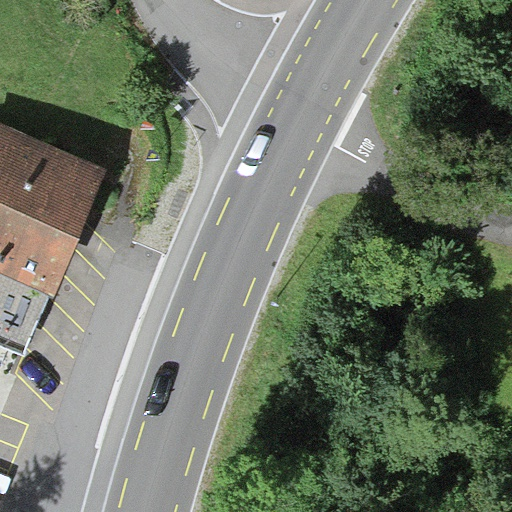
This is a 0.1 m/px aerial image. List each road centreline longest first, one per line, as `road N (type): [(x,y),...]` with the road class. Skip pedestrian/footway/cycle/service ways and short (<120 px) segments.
road 1 (primary): [(298,121),(238,236),(149,511)]
road 2 (residential): [(483,225),(298,121)]
road 3 (residential): [(165,0),(225,69),(298,121)]
road 4 (primary): [(370,0),(298,121)]
